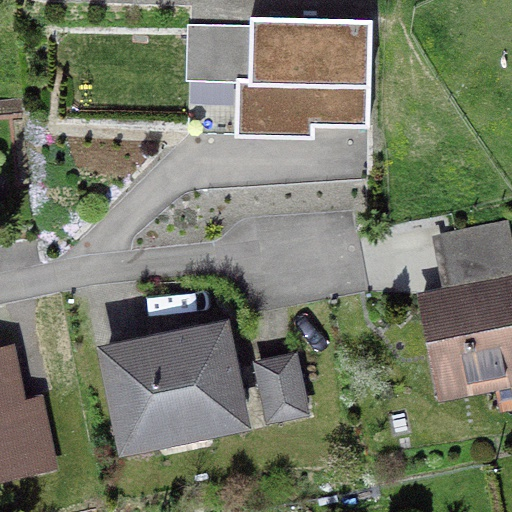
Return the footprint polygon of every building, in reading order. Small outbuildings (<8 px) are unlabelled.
[(371,119),(370,23),(188,23),(188,131),(315,130),(315,119),(371,119)] [(511,295),(498,226),(439,238),(451,298),(421,304),(438,386),(511,371),(511,295)] [(103,353),(121,436),(234,412),(217,330),(103,353)] [(267,420),(300,413),(289,359),(255,365),(267,420)] [(0,381),(0,464),(16,462),(0,381)]
